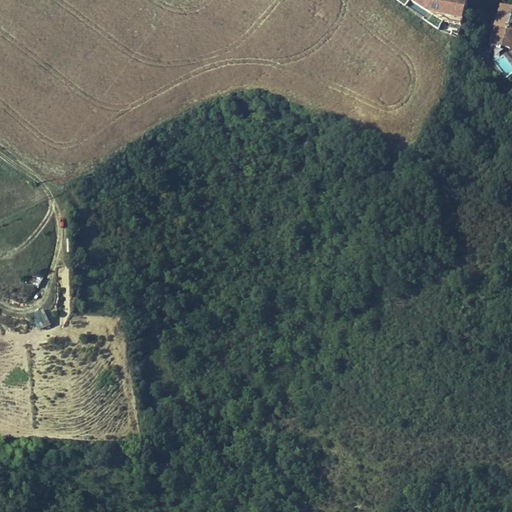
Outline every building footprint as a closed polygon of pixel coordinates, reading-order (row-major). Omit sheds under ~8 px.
[(412,0),(419,5),(447,12),(450,0),(412,0)] [(458,0),(450,0),(447,12),(419,5),(434,16),(453,21),(458,0)] [(504,38),(501,45),(511,48),(511,2),(501,0),(494,0),(486,32),(504,38)] [(483,39),(501,45),(504,38),(486,32),(483,39)] [(36,329),(49,325),(44,309),(31,313),(36,329)]
